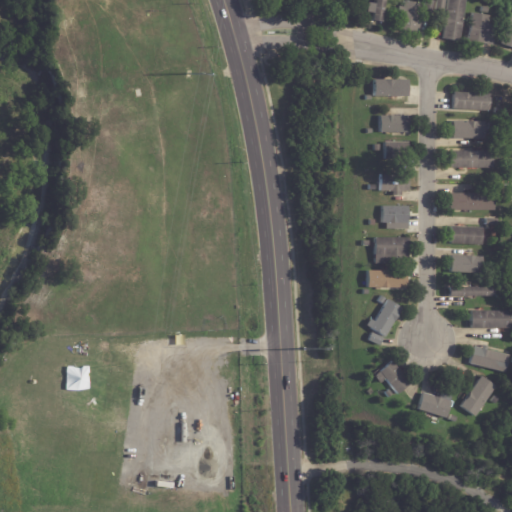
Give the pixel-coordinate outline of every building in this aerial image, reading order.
[(385,0),(381,22),(372,21),(373,13),(366,12),(368,2),(375,4),(375,0),(385,0)] [(428,18),(422,17),(425,0),(434,0),(430,18),(428,18)] [(445,0),(443,13),(434,11),(436,0),(445,0)] [(465,0),(458,42),(441,39),(443,27),(439,26),(441,14),(445,15),(447,0),(465,0)] [(420,10),(418,20),(421,21),(420,25),(417,24),(415,33),(398,30),(402,13),(397,12),(398,7),(402,8),(404,1),(421,5),(420,10)] [(511,47),(499,43),(511,11),(511,47)] [(489,25),(496,26),(492,45),(484,44),(484,45),(468,42),(472,13),(489,16),(487,25),(489,25)] [(394,86),(407,86),(406,102),(375,101),(376,85),(394,86)] [(460,93),(489,94),(488,111),(452,109),(453,92),(460,93)] [(408,117),(408,134),(379,134),(379,116),(408,117)] [(483,139),(452,138),(452,121),(484,122),(484,139),(483,139)] [(408,159),(384,159),(383,143),(408,143),(408,159)] [(470,168),(449,168),(450,151),(492,152),(492,168),(470,168)] [(407,192),(379,191),(379,174),(407,175),(407,192)] [(469,210),(449,210),(449,194),(494,193),(494,210),(469,210)] [(407,212),(407,223),(385,223),(381,223),(381,206),(407,206),(407,212)] [(482,230),(482,245),(450,243),(451,227),(483,228),(482,230)] [(408,255),(374,255),(374,238),(408,238),(408,255)] [(450,260),(495,262),(495,271),(450,269),(450,260)] [(406,277),(406,288),(366,287),(367,271),(406,272),(406,277)] [(476,297),(449,297),(449,288),(495,288),(495,297),(476,297)] [(396,317),(383,338),(365,326),(369,320),(373,322),(387,300),(401,309),(396,317)] [(511,328),(508,328),(469,329),(469,320),(470,320),(470,311),(479,311),(479,312),(486,312),(486,311),(511,311),(511,328)] [(382,339),(379,346),(367,341),(370,333),(382,338),(382,339)] [(488,350),(508,355),(504,373),(469,364),(473,347),(481,349),(482,345),(487,347),(486,350),(488,350)] [(403,376),(410,384),(396,395),(384,380),(379,384),(374,378),(374,377),(373,376),(391,362),(403,376)] [(90,401),(91,377),(67,377),(66,400),(90,401)] [(483,404),(474,417),(460,407),(481,377),(495,387),(483,404)] [(383,393),(387,390),(391,395),(387,398),(383,393)] [(434,397),(450,402),(445,419),(417,410),(422,394),(434,397)] [(494,396),(499,399),(495,405),(491,402),(494,396)]
